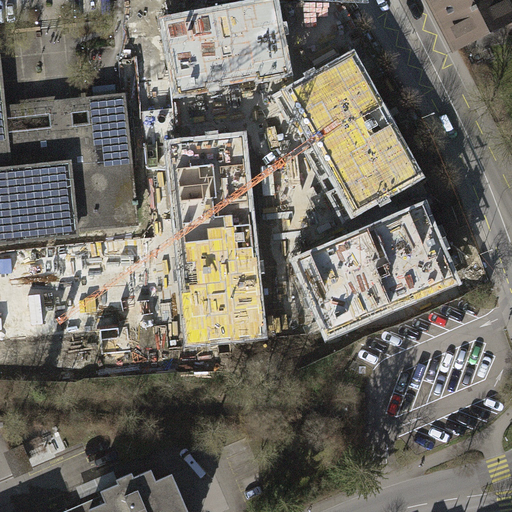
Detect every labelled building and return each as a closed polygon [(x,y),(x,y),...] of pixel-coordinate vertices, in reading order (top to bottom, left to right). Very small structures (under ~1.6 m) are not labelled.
[(511,9),(507,0),(439,0),(461,44),(511,18),(511,9)] [(6,100),(3,60),(0,60),(0,238),(132,229),(122,92),(60,96),(6,100)] [(227,259),(229,315),(305,312),(303,256),(227,259)] [(35,470),(23,444),(4,452),(15,478),(35,470)] [(101,490),(106,502),(110,511),(189,511),(173,473),(156,480),(152,469),(134,477),(133,472),(117,479),(119,483),(101,490)] [(97,484),(83,490),(89,503),(102,497),(97,484)] [(110,511),(106,502),(83,511),(71,511),(70,509),(62,511),(110,511)]
